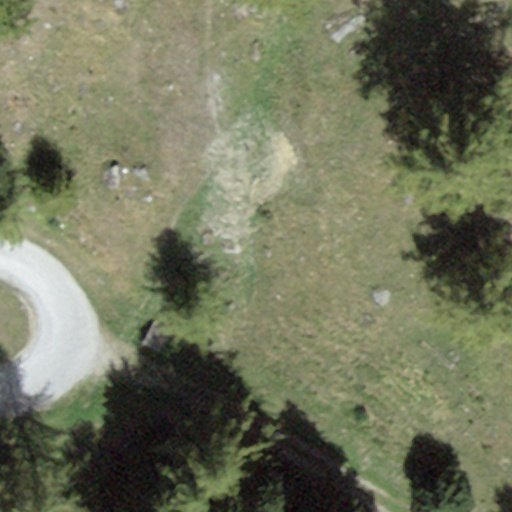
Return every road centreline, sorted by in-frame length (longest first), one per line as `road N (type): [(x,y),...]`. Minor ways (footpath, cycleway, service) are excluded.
road 1 (track): [(63,344),(215,412),(390,511)]
road 2 (unclassified): [(0,392),(35,381),(52,364),(66,323),(50,281),(0,259)]
